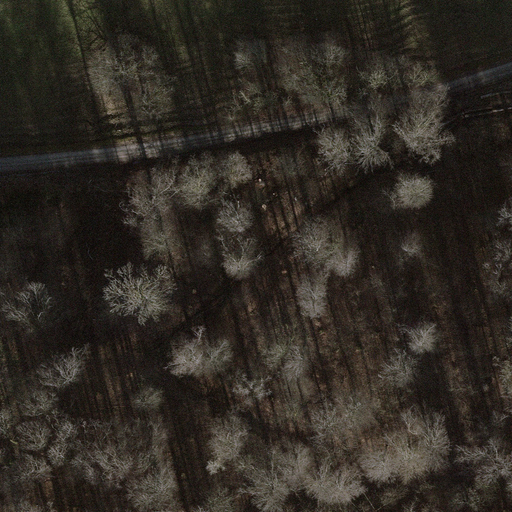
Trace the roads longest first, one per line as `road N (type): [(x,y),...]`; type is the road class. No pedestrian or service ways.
road 1 (track): [(461,86),(439,127),(333,193),(257,255),(179,327),(169,352),(179,371),(210,391),(340,437),(417,459),(511,458)]
road 2 (track): [(0,160),(237,135),(511,68)]
road 3 (track): [(219,511),(417,459)]
